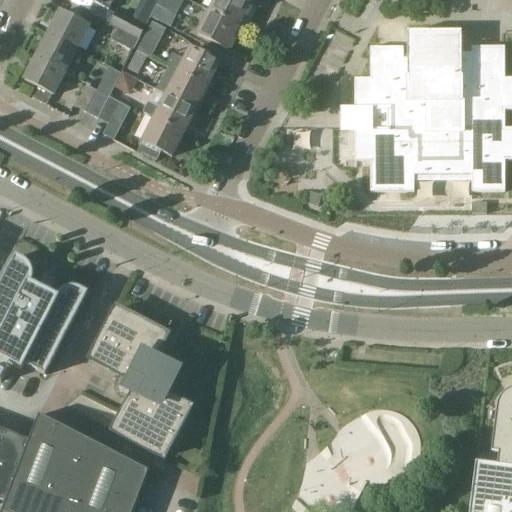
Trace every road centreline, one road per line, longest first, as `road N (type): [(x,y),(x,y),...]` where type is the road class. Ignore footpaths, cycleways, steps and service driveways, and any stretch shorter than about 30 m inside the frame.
road 1 (residential): [(511,327),(377,327),(243,302),(0,184)]
road 2 (primary): [(197,249),(342,298),(387,302),(505,290)]
road 3 (primary): [(505,290),(349,274),(205,233)]
road 4 (residential): [(511,255),(386,252),(219,204)]
road 5 (residential): [(219,204),(320,0)]
road 6 (unknown): [(0,417),(29,418),(47,401),(123,248)]
road 7 (primary): [(0,135),(131,205)]
road 8 (residential): [(108,164),(0,109)]
